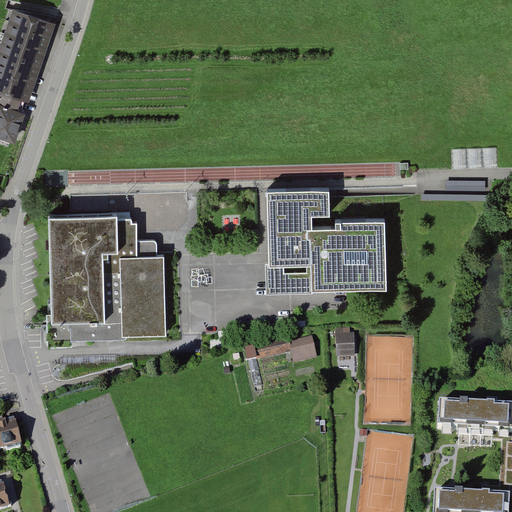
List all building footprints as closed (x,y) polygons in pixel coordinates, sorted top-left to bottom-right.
[(56,21),(11,7),(0,40),(0,97),(0,98),(0,138),(14,144),(24,116),(15,113),(20,99),(29,102),(56,21)] [(67,183),(67,175),(60,175),(60,171),(46,172),(47,184),(67,183)] [(447,179),(447,189),(486,189),(486,180),(447,179)] [(328,219),(327,191),(264,192),(266,292),(382,290),(381,222),(331,222),(331,230),(310,231),(309,219),(328,219)] [(116,212),(49,214),(52,313),(47,313),(47,322),(47,346),(71,345),(71,340),(124,338),(126,333),(166,331),(162,254),(155,255),(155,244),(154,242),(153,241),(135,241),(135,223),(131,223),(131,217),(116,218),(116,212)] [(350,329),(336,330),(337,359),(356,357),(355,335),(350,335),(350,329)] [(288,341),(246,351),(254,387),(263,386),(257,360),(289,353),(292,363),(314,358),(310,339),(288,344),(288,341)] [(511,407),(439,405),(437,433),(467,435),(511,437),(511,407)] [(14,417),(0,420),(0,452),(22,447),(14,417)] [(3,486),(0,487),(0,511),(9,510),(3,486)] [(508,511),(509,496),(433,493),(432,511),(508,511)]
